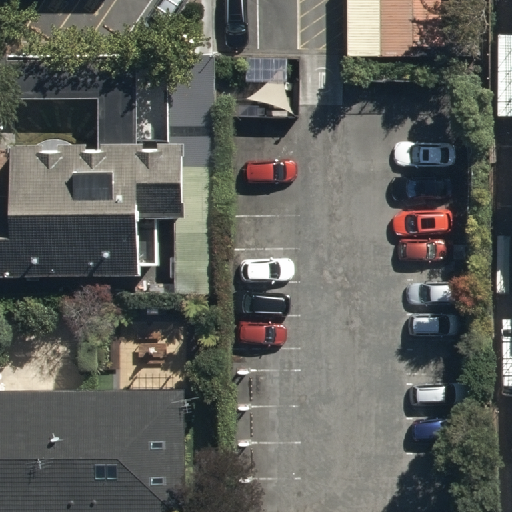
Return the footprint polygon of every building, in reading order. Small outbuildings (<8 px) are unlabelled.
[(259,0),(222,0),(222,46),(259,47),(259,0)] [(415,0),(350,0),(352,64),(416,63),(415,0)] [(347,82),(347,162),(454,163),(455,82),(347,82)] [(186,160),(13,164),(14,212),(0,211),(0,292),(143,290),(143,282),(163,282),(162,235),(187,235),(186,160)] [(236,160),(236,200),(298,200),(298,160),(236,160)] [(353,192),(352,233),(460,236),(461,196),(353,192)] [(198,511),(198,387),(0,387),(0,511),(198,511)]
